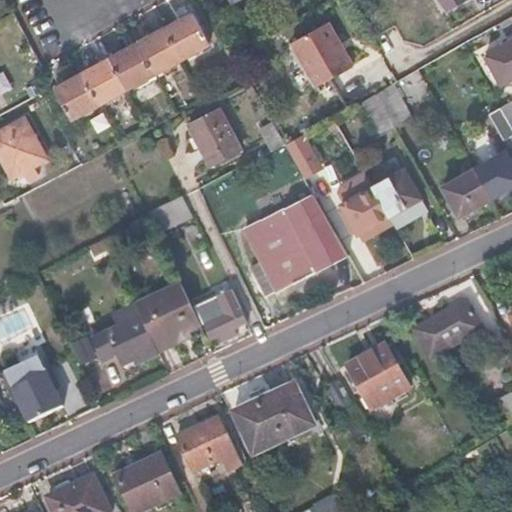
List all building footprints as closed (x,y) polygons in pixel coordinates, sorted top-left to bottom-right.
[(437,0),(440,5),(442,5),(445,10),(463,0),(437,0)] [(166,26),(182,57),(211,41),(194,11),(166,26)] [(511,15),(503,20),(510,32),(511,31),(511,15)] [(353,63),(329,20),(292,41),(316,84),(353,63)] [(138,41),(154,72),(182,57),(166,26),(138,41)] [(504,80),(511,75),(511,37),(488,51),(504,80)] [(110,56),(127,87),(154,72),(138,41),(110,56)] [(99,101),(127,87),(110,56),(83,71),(99,101)] [(71,117),(99,101),(83,71),(55,86),(71,117)] [(376,92),(395,125),(412,116),(394,82),(376,92)] [(377,136),(395,125),(376,92),(357,102),(377,136)] [(511,98),(501,104),(511,122),(511,98)] [(503,137),(511,131),(511,122),(501,104),(488,110),(503,137)] [(241,147),(219,107),(189,121),(211,163),(241,147)] [(46,157),(24,116),(0,129),(0,155),(11,176),(46,157)] [(322,165),(304,132),(288,141),(306,173),(322,165)] [(475,167),(491,195),(511,182),(511,160),(507,150),(475,167)] [(388,214),(396,228),(428,209),(404,167),(372,185),(388,214)] [(460,212),(491,195),(475,167),(444,184),(460,212)] [(388,214),(372,185),(342,201),(358,230),(388,214)] [(295,282),(349,253),(313,190),(247,225),(277,287),(293,279),(295,282)] [(192,217),(182,195),(147,213),(158,235),(192,217)] [(158,351),(203,329),(180,281),(134,302),(135,303),(157,348),(158,351)] [(212,338),(248,322),(232,288),(219,295),(227,313),(205,325),(212,338)] [(481,328),(465,300),(413,330),(430,358),(481,328)] [(125,364),(157,348),(135,303),(117,312),(122,323),(112,329),(108,323),(93,331),(107,359),(119,353),(125,364)] [(408,388),(383,345),(345,366),(370,410),(408,388)] [(0,361),(0,364),(4,374),(25,363),(20,351),(0,361)] [(53,382),(47,370),(14,386),(30,420),(63,404),(56,388),(61,385),(59,380),(53,382)] [(356,409),(340,381),(325,390),(340,418),(356,409)] [(316,426),(296,384),(234,412),(250,448),(278,436),(283,442),(316,426)] [(511,393),(502,399),(511,417),(511,393)] [(241,464),(217,418),(177,437),(194,473),(223,460),(229,471),(241,464)] [(138,511),(179,493),(160,456),(116,476),(133,511),(138,511)] [(109,511),(93,477),(48,497),(54,511),(109,511)]
